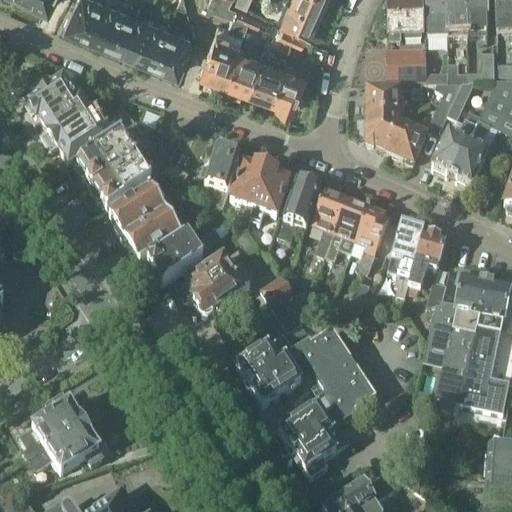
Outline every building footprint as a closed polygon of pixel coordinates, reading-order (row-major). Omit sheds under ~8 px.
[(21,0),(30,4),(33,2),(46,9),(50,0),(21,0)] [(87,39),(88,37),(103,0),(76,0),(64,26),(74,31),(76,34),(87,39)] [(97,43),(108,48),(125,9),(125,8),(127,3),(118,0),(103,0),(88,37),(96,40),(97,43)] [(186,12),(183,0),(179,0),(176,7),(186,12)] [(246,24),(249,16),(230,7),(231,0),(210,0),(207,9),(232,18),(227,32),(224,40),(238,45),(245,26),(246,24)] [(249,0),(236,0),(234,5),(245,10),(249,0)] [(289,0),(289,1),(301,7),(300,8),(308,12),(310,8),(322,13),(328,0),(289,0)] [(445,0),(425,0),(427,43),(446,42),(445,0)] [(465,0),(445,0),(446,42),(454,42),(454,43),(467,43),(465,0)] [(465,0),(467,43),(477,42),(477,27),(486,26),(485,0),(465,0)] [(511,0),(494,0),(496,39),(511,38),(511,0)] [(289,1),(283,16),(294,21),(291,28),(308,36),(308,37),(311,31),(314,32),(322,13),(310,8),(308,12),(300,8),(301,7),(289,1)] [(421,41),(420,5),(388,6),(388,38),(389,38),(389,47),(400,47),(400,42),(421,41)] [(147,18),(125,9),(108,48),(120,53),(123,52),(132,55),(147,18)] [(245,26),(257,31),(261,22),(249,16),(246,24),(245,26)] [(141,62),(152,67),(169,28),(167,28),(168,27),(147,18),(132,55),(140,59),(141,62)] [(178,75),(182,64),(181,64),(190,42),(188,35),(168,27),(167,28),(169,28),(152,67),(164,71),(167,70),(178,75)] [(217,28),(210,48),(200,74),(224,83),(238,45),(224,40),(227,32),(217,28)] [(291,45),(295,36),(283,30),(278,39),(291,45)] [(304,41),(295,36),(291,45),(300,50),(304,41)] [(238,45),(224,83),(235,87),(235,90),(243,93),(246,91),(247,92),(260,58),(240,50),(241,46),(238,45)] [(425,55),(386,56),(387,88),(426,87),(425,55)] [(268,100),(270,100),(283,66),(260,58),(247,92),(258,96),(258,99),(265,101),(268,100)] [(467,79),(467,81),(467,90),(473,90),(493,89),(492,60),(480,60),(480,79),(467,79)] [(511,82),(511,62),(510,64),(510,69),(497,69),(498,82),(511,82)] [(298,92),(305,74),(283,66),(270,100),(276,103),(275,105),(294,112),(300,96),(301,96),(302,94),(298,92)] [(446,79),(426,79),(426,90),(434,90),(444,90),(446,90),(446,81),(446,79)] [(460,90),(467,90),(467,81),(446,81),(446,90),(460,90)] [(39,124),(48,139),(86,114),(79,104),(75,106),(65,91),(64,91),(57,90),(57,89),(55,91),(50,85),(45,83),(34,92),(34,96),(36,98),(28,103),(28,104),(27,108),(27,109),(26,110),(36,125),(39,124)] [(478,121),(480,122),(451,184),(471,193),(472,191),(480,194),(487,180),(478,175),(487,158),(485,157),(496,136),(511,144),(511,86),(495,87),(478,121)] [(440,99),(427,129),(439,135),(445,122),(460,90),(446,90),(444,90),(440,99)] [(444,90),(434,90),(432,94),(440,99),(444,90)] [(460,90),(445,122),(455,126),(473,90),(467,90),(460,90)] [(365,121),(401,120),(401,102),(398,102),(398,94),(366,94),(366,108),(367,108),(366,110),(365,111),(365,116),(366,118),(366,119),(366,120),(365,121)] [(421,94),(410,94),(411,106),(421,105),(421,94)] [(105,145),(86,114),(48,139),(40,144),(50,159),(58,154),(68,170),(105,145)] [(461,128),(455,126),(431,174),(451,184),(480,122),(478,121),(467,116),(461,128)] [(366,133),(366,150),(366,151),(373,154),(373,153),(384,157),(392,141),(397,143),(403,130),(405,125),(401,124),(401,120),(365,121),(365,122),(366,122),(366,124),(365,126),(365,130),(366,132),(366,133)] [(91,193),(151,154),(136,130),(76,169),(76,170),(73,172),(83,187),(86,185),(91,193)] [(392,141),(384,157),(413,170),(425,140),(403,130),(397,143),(392,141)] [(221,151),(218,152),(216,157),(214,156),(201,192),(212,196),(210,207),(219,214),(221,212),(238,165),(231,162),(233,157),(231,154),(221,151)] [(151,154),(91,193),(88,195),(98,210),(101,208),(106,216),(147,190),(154,186),(167,178),(151,154)] [(248,226),(264,178),(256,175),(259,168),(257,166),(250,163),(248,164),(245,171),(242,170),(228,209),(242,214),(236,228),(245,234),(248,226)] [(188,179),(175,169),(169,177),(182,187),(188,179)] [(274,225),(287,186),(284,185),(287,178),(286,175),(278,173),(276,174),(273,181),(264,178),(248,226),(262,231),(265,221),(274,225)] [(296,231),(305,234),(319,196),(317,196),(320,188),(305,183),(302,191),(295,189),(276,245),(290,249),(296,231)] [(154,186),(147,190),(149,194),(109,220),(114,228),(113,228),(112,233),(120,245),(173,211),(166,200),(164,201),(154,186)] [(341,226),(348,207),(324,198),(312,231),(323,235),(314,259),(323,263),(333,240),(331,240),(336,224),(341,226)] [(210,207),(203,211),(210,222),(219,214),(214,210),(210,207)] [(349,262),(368,214),(366,213),(366,214),(348,207),(341,226),(336,224),(331,240),(333,240),(323,263),(333,267),(336,257),(349,262)] [(134,259),(139,267),(186,236),(181,228),(179,229),(176,224),(179,222),(173,211),(120,245),(129,258),(133,259),(134,259)] [(367,279),(388,224),(384,222),(384,221),(369,215),(368,214),(349,262),(359,265),(355,275),(367,279)] [(403,230),(400,229),(390,263),(401,266),(397,280),(394,293),(397,294),(395,301),(404,303),(408,291),(423,237),(423,236),(415,233),(413,230),(407,228),(403,230)] [(232,246),(244,266),(262,255),(247,236),(232,246)] [(426,273),(436,276),(445,243),(423,237),(408,291),(419,295),(426,273)] [(187,241),(146,267),(152,275),(148,277),(158,292),(161,290),(162,291),(202,264),(187,241)] [(242,295),(249,291),(240,276),(237,278),(224,260),(185,286),(186,288),(176,294),(186,309),(193,305),(197,311),(197,313),(197,314),(197,315),(198,316),(199,318),(200,319),(202,321),(204,321),(206,322),(207,321),(208,321),(210,320),(211,320),(212,319),(213,317),(213,316),(214,315),(215,314),(219,320),(235,309),(231,303),(243,296),(242,295)] [(434,322),(425,357),(447,362),(439,397),(436,396),(432,412),(453,421),(456,409),(457,409),(460,398),(460,397),(466,375),(468,369),(468,368),(473,351),(474,347),(475,339),(477,332),(486,285),(485,285),(461,280),(454,314),(440,311),(436,312),(434,322)] [(295,303),(280,282),(260,295),(274,317),(295,303)] [(460,398),(457,409),(502,419),(509,387),(490,383),(491,381),(500,336),(502,324),(504,324),(511,290),(506,289),(506,286),(496,284),(496,287),(492,286),(486,285),(477,332),(475,339),(474,347),(473,351),(468,368),(468,369),(466,375),(460,397),(460,398)] [(346,320),(346,321),(359,319),(360,318),(368,292),(356,288),(346,320)] [(441,310),(445,291),(432,288),(425,313),(441,310)] [(300,294),(297,303),(307,307),(309,301),(310,298),(300,294)] [(307,307),(303,315),(308,323),(314,331),(323,306),(309,301),(307,307)] [(303,315),(295,303),(274,317),(287,337),(308,323),(303,315)] [(375,404),(353,370),(331,336),(311,350),(309,346),(293,357),(284,362),(290,371),(302,363),(318,388),(311,393),(313,396),(316,400),(323,396),(339,420),(327,428),(332,436),(339,432),(357,420),(355,417),(375,404)] [(300,387),(290,371),(284,362),(293,357),(282,341),(266,352),(251,361),(246,353),(242,352),(233,358),(232,362),(237,370),(236,371),(237,373),(246,387),(245,388),(251,397),(252,396),(261,410),(262,412),(264,411),(277,403),(277,404),(279,403),(278,402),(300,387)] [(30,469),(85,433),(79,424),(79,425),(70,411),(69,409),(68,409),(62,402),(51,409),(45,413),(51,421),(32,433),(33,434),(20,442),(27,454),(22,457),(30,469)] [(332,436),(327,428),(316,412),(280,436),(280,435),(278,437),(279,439),(280,438),(289,452),(288,453),(294,462),(295,461),(304,475),(304,476),(305,478),(305,477),(310,485),(327,474),(322,466),(335,457),(350,447),(339,432),(332,436)] [(449,425),(435,424),(434,437),(448,438),(449,425)] [(511,431),(504,429),(504,433),(505,433),(503,443),(511,438),(511,431)] [(85,476),(102,464),(97,457),(99,455),(97,453),(97,454),(88,440),(89,440),(85,433),(30,469),(35,477),(52,466),(61,479),(79,467),(85,476)] [(473,482),(486,483),(511,485),(511,449),(494,448),(493,460),(475,459),(473,482)] [(375,511),(373,508),(401,490),(396,483),(376,482),(329,511),(375,511)] [(511,510),(511,485),(486,483),(484,509),(511,510)] [(132,511),(126,501),(124,502),(120,497),(96,511),(84,511),(83,510),(78,511),(70,511),(69,511),(68,511),(67,511),(65,511),(64,511),(63,511),(132,511)]
